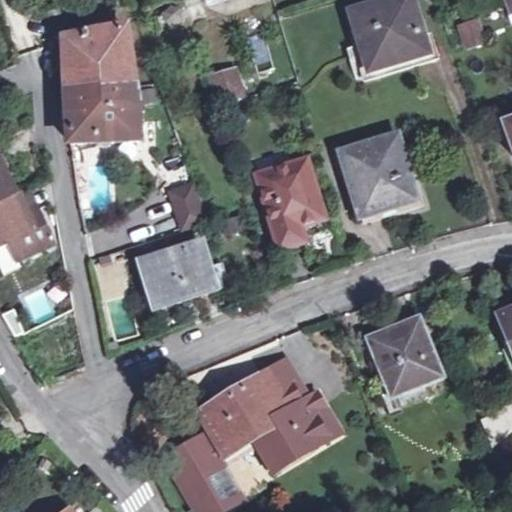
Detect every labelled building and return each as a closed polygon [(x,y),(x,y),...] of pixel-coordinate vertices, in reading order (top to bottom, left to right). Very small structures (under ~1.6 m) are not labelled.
[(377,71),(431,54),(413,0),(393,0),(351,13),(360,46),(368,43),(377,71)] [(511,0),(497,0),(506,25),(511,22),(511,0)] [(463,40),(483,34),(477,17),(458,23),(463,40)] [(88,142),(89,153),(123,152),(122,141),(143,140),(134,43),(129,44),(127,29),(68,40),(71,142),(88,142)] [(252,73),(270,71),(265,34),(247,37),(252,73)] [(483,34),(463,40),(465,47),(485,41),(483,34)] [(212,78),(220,106),(250,96),(240,69),(212,78)] [(230,106),(234,125),(248,122),(244,103),(230,106)] [(511,117),(500,122),(511,154),(511,117)] [(404,180),(411,177),(398,135),(342,152),(362,217),(411,203),(404,180)] [(2,146),(0,147),(0,170),(6,184),(17,179),(2,146)] [(181,161),(164,166),(169,185),(186,180),(181,161)] [(300,227),(325,219),(307,162),(259,176),(279,249),(304,242),(300,227)] [(6,184),(0,170),(0,248),(11,244),(19,261),(50,246),(35,210),(21,217),(6,184)] [(198,183),(175,191),(188,229),(211,221),(198,183)] [(223,211),(243,206),(239,186),(219,190),(223,211)] [(170,300),(172,307),(188,302),(185,295),(214,285),(201,246),(140,267),(153,305),(170,300)] [(118,255),(96,258),(100,290),(123,287),(118,255)] [(170,300),(153,305),(155,313),(172,307),(170,300)] [(13,310),(2,314),(11,337),(22,333),(13,310)] [(511,314),(499,319),(511,349),(511,314)] [(422,389),(439,382),(413,321),(362,343),(385,396),(420,383),(422,389)] [(305,410),(301,403),(289,384),(266,398),(255,379),(197,415),(225,460),(253,443),(263,461),(280,465),(332,433),(315,404),(305,410)] [(301,403),(305,410),(315,404),(310,397),(301,403)] [(494,446),(511,430),(511,397),(477,426),(494,446)] [(186,446),(172,455),(163,461),(194,511),(216,511),(237,499),(199,438),(186,446)] [(172,455),(186,446),(181,439),(167,447),(172,455)]
